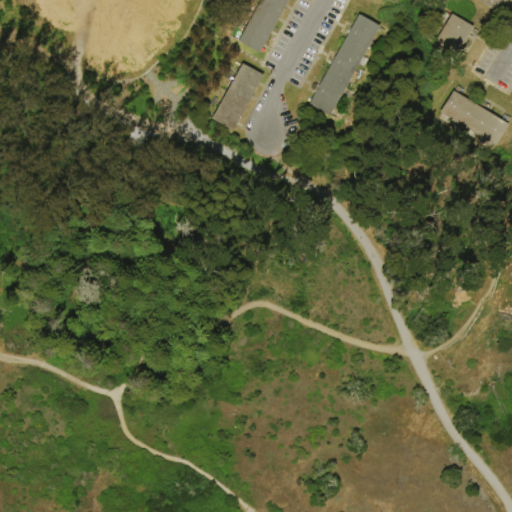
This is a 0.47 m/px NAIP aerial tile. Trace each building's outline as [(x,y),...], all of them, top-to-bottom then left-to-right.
[(260,0),(289,0),(283,10),(285,11),(281,18),(280,17),(269,36),(271,38),(267,44),(265,43),(259,54),(238,42),(260,0)] [(479,0),(509,0),(505,8),(510,11),(506,18),(500,15),(478,2),(479,0)] [(452,15),(474,28),(473,29),(479,33),(474,40),(469,36),(461,49),(467,53),(463,60),(457,56),(456,58),(434,44),(452,15)] [(379,27),(330,116),(310,105),(316,93),(314,92),(318,85),(320,86),(332,63),(331,63),(334,56),(336,57),(348,34),(347,33),(351,26),(352,27),(359,16),(379,27)] [(240,29),(236,37),(232,35),(237,27),(240,29)] [(241,65),(263,77),(257,87),(258,88),(254,95),(253,95),(242,114),(244,115),(240,122),(239,121),(232,133),(210,121),(241,65)] [(233,73),(229,81),(225,79),(230,72),(233,73)] [(496,147),(441,114),(454,92),(458,87),(465,91),(462,97),(475,105),(478,99),(492,108),(488,113),(500,120),(504,115),(511,119),(508,125),(509,126),(496,147)] [(218,100),(214,108),(210,106),(215,98),(218,100)]
